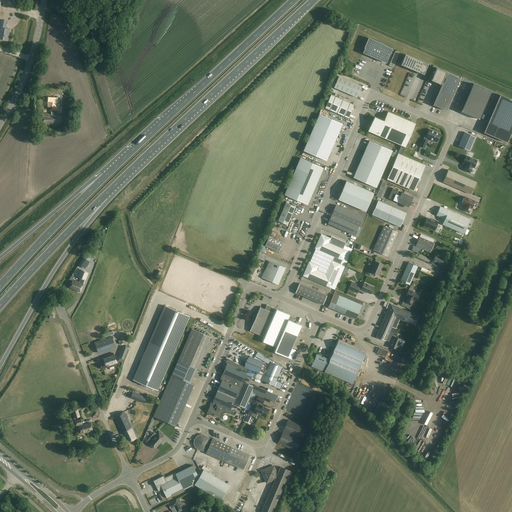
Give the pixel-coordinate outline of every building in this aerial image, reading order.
[(0,24),(0,30),(0,31),(0,39),(7,41),(8,34),(9,34),(10,29),(5,28),(6,22),(1,21),(0,24)] [(392,49),(369,39),(363,53),(386,63),(392,49)] [(400,53),(396,51),(389,66),(394,68),(400,53)] [(401,65),(424,75),(428,64),(405,55),(401,65)] [(441,84),(442,84),(433,105),(446,111),(460,78),(447,73),(447,74),(446,73),(446,72),(436,68),(431,80),(441,85),(441,84)] [(361,87),(338,77),(334,88),(357,98),(361,87)] [(473,84),(461,112),(480,120),(492,92),(473,84)] [(354,105),(330,95),(325,108),(348,118),(354,105)] [(484,133),(507,143),(511,130),(511,100),(500,96),(484,133)] [(61,110),(61,98),(49,98),(49,107),(57,107),(57,110),(61,110)] [(481,128),(483,123),(454,111),(451,117),(454,119),(453,121),(463,125),(465,120),(473,123),(470,128),(478,131),(479,128),(481,128)] [(392,152),(392,151),(369,141),(353,178),(376,188),(390,156),(396,158),(386,179),(414,191),(425,165),(402,155),(415,124),(387,112),(383,121),(374,117),(368,131),(368,132),(368,131),(401,145),(397,154),(392,152)] [(62,115),(50,114),(42,114),(42,125),(50,125),(50,126),(61,126),(62,115)] [(342,124),(319,114),(303,151),(326,161),(342,124)] [(440,134),(429,130),(426,136),(425,136),(423,139),(420,147),(424,148),(427,141),(428,139),(436,142),(440,134)] [(476,137),(464,132),(458,146),(469,151),(476,137)] [(477,161),(466,156),(463,163),(466,164),(464,170),(470,173),(472,167),(474,168),(477,161)] [(323,168),(300,158),(284,195),(307,205),(323,168)] [(476,182),(448,170),(443,182),(471,194),(476,182)] [(373,193),(346,181),(338,200),(365,212),(373,193)] [(413,197),(392,188),(388,199),(408,207),(413,197)] [(475,201),(465,197),(462,204),(466,206),(464,211),(469,213),(471,208),(472,208),(475,201)] [(406,213),(378,201),(372,215),(400,227),(406,213)] [(295,207),(286,203),(278,221),(287,225),(295,207)] [(331,215),(359,227),(363,217),(336,205),(331,215)] [(470,220),(440,207),(436,216),(445,219),(442,225),(464,234),(470,220)] [(355,236),(359,227),(331,215),(327,224),(355,236)] [(433,221),(427,218),(423,226),(434,231),(438,222),(434,220),(433,221)] [(398,233),(383,227),(373,250),(387,256),(398,233)] [(330,239),(321,234),(315,249),(334,257),(332,261),(331,261),(325,274),(316,271),(318,266),(309,262),(303,276),(331,288),(341,265),(340,265),(342,260),(343,261),(347,251),(328,243),(330,239)] [(421,234),(420,237),(415,247),(430,253),(434,243),(433,243),(434,240),(421,234)] [(269,237),(266,236),(262,245),(265,246),(279,252),(283,243),(269,237)] [(440,256),(436,254),(433,261),(439,263),(437,267),(443,269),(446,263),(443,261),(445,257),(440,255),(440,256)] [(285,268),(269,261),(262,278),(278,285),(285,268)] [(383,265),(374,261),(370,272),(369,271),(367,274),(375,277),(376,275),(379,276),(383,265)] [(418,267),(408,263),(400,281),(410,285),(418,267)] [(83,284),(73,280),(70,288),(80,292),(83,284)] [(361,286),(352,282),(348,290),(357,294),(359,289),(361,290),(371,294),(374,287),(364,283),(362,287),(361,286)] [(327,296),(299,284),(295,293),(323,305),(327,296)] [(329,308),(356,320),(363,302),(336,290),(329,308)] [(419,295),(408,290),(406,297),(408,297),(405,303),(411,306),(413,300),(416,301),(419,295)] [(376,337),(386,341),(391,343),(389,346),(399,350),(400,346),(399,346),(402,340),(393,337),(397,329),(396,329),(400,320),(413,326),(418,316),(390,304),(376,337)] [(189,316),(165,305),(133,380),(158,390),(189,316)] [(275,348),(273,352),(272,351),(272,352),(291,360),(292,360),(291,360),(295,351),(291,349),(302,326),(293,322),(295,317),(267,305),(266,306),(267,306),(265,310),(260,308),(261,307),(260,307),(249,332),(250,332),(250,331),(262,336),(261,337),(262,336),(264,337),(262,341),(261,341),(260,341),(275,348)] [(211,337),(192,329),(172,375),(175,376),(157,418),(176,426),(194,385),(191,383),(211,337)] [(94,343),(98,353),(115,347),(111,337),(94,343)] [(366,353),(338,341),(329,362),(327,362),(328,359),(316,354),(311,367),(323,372),(326,364),(328,365),(324,372),(352,384),(366,353)] [(109,367),(109,368),(118,365),(114,353),(102,357),(104,362),(99,364),(101,370),(109,367)] [(222,376),(242,384),(248,369),(258,374),(263,362),(249,356),(247,361),(246,360),(245,362),(246,363),(244,367),(234,363),(234,362),(228,359),(227,363),(222,376)] [(268,369),(260,387),(271,392),(279,374),(268,369)] [(385,383),(388,377),(375,371),(373,377),(385,383)] [(242,384),(222,376),(220,379),(222,380),(212,402),(213,402),(226,407),(231,410),(242,384)] [(233,403),(245,409),(255,387),(243,381),(233,403)] [(265,399),(258,396),(256,401),(258,402),(257,405),(257,404),(256,405),(253,404),(250,410),(254,411),(253,412),(265,417),(268,409),(264,408),(265,407),(261,405),(261,403),(262,404),(265,399)] [(226,407),(213,402),(213,403),(212,403),(211,403),(209,407),(209,409),(208,413),(217,417),(221,409),(225,410),(226,407)] [(133,417),(147,412),(146,408),(131,413),(133,417)] [(136,438),(124,412),(114,417),(123,436),(124,435),(128,443),(136,438)] [(83,425),(81,420),(75,421),(76,426),(78,425),(81,434),(93,431),(91,423),(83,425)] [(307,428),(288,420),(278,443),(296,451),(303,436),(306,437),(309,430),(306,429),(307,428)] [(164,435),(159,431),(156,434),(157,434),(149,443),(156,449),(161,442),(164,440),(162,438),(164,435)] [(205,435),(201,435),(197,436),(195,440),(194,444),(195,447),(199,450),(203,451),(207,452),(206,453),(243,470),(250,455),(212,439),(212,440),(208,438),(205,435)] [(199,477),(193,465),(175,474),(176,475),(166,480),(163,476),(153,481),(158,492),(163,490),(167,498),(194,485),(220,500),(229,485),(203,469),(199,477)] [(274,467),(273,466),(262,470),(261,472),(266,483),(267,483),(271,482),(274,483),(261,511),(272,511),(290,471),(280,467),(278,472),(276,471),(274,467)] [(178,511),(182,510),(176,499),(168,504),(171,509),(175,507),(177,511),(178,511)]
